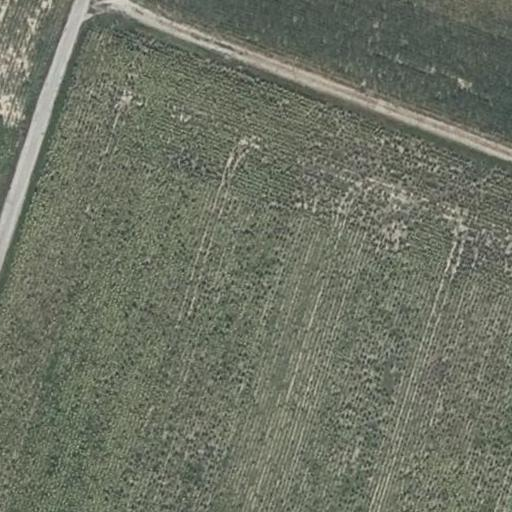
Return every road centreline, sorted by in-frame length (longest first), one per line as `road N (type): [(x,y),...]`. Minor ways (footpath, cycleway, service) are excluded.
road 1 (track): [(106,0),(511,162)]
road 2 (unclassified): [(0,236),(85,0)]
